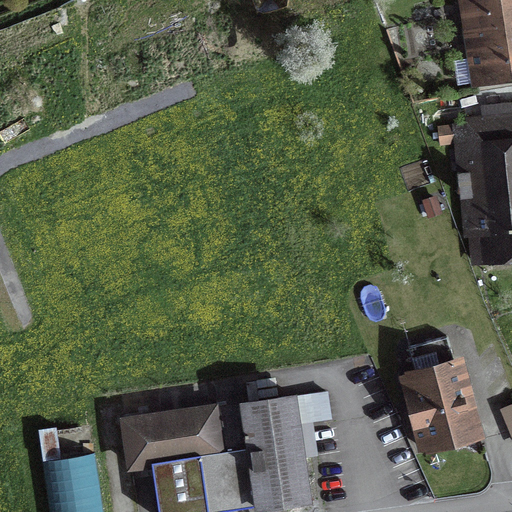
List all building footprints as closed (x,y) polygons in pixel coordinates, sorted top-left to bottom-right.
[(511,0),(459,0),(473,78),(511,71),(511,0)] [(465,258),(511,254),(511,126),(456,130),(465,258)] [(394,351),(419,447),(472,433),(447,337),(394,351)] [(294,395),(126,420),(132,464),(150,461),(157,511),(198,511),(211,510),(202,454),(249,447),(258,506),(309,499),(294,395)] [(511,405),(501,410),(511,436),(511,405)]
